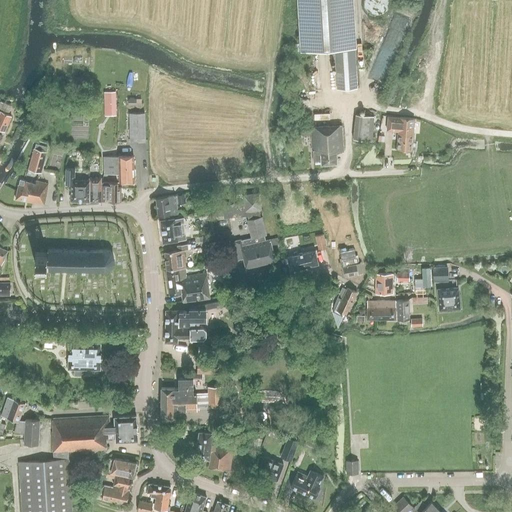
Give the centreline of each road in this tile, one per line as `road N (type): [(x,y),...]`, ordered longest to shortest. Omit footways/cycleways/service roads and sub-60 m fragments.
road 1 (unclassified): [(276,511),(184,478),(154,450),(146,378),(150,244),(137,214),(0,210)]
road 2 (residential): [(335,511),(348,493),(369,483),(507,481)]
road 3 (track): [(345,102),(511,134)]
road 4 (residential): [(506,461),(511,331)]
